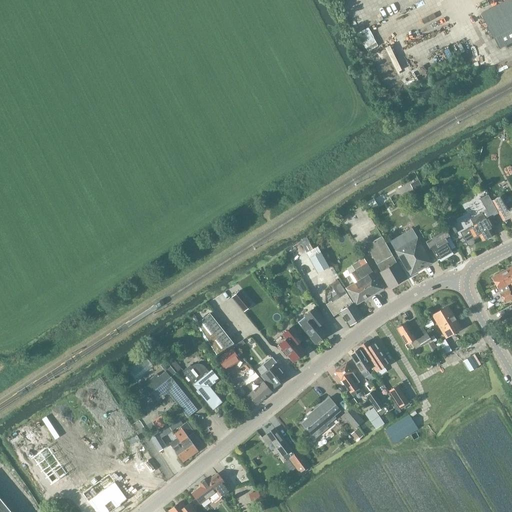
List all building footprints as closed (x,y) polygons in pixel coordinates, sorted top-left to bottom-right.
[(404,0),(391,6),(395,15),(427,0),(404,0)] [(511,0),(508,0),(481,14),(499,49),(511,42),(511,0)] [(480,199),(486,211),(470,219),(474,225),(461,233),(468,245),(470,247),(474,245),(474,241),(473,240),(480,237),(482,242),(493,236),(490,229),(493,227),(488,218),(490,217),(490,218),(498,214),(488,195),(480,199)] [(511,207),(509,210),(501,196),(492,201),(503,222),(510,218),(511,220),(511,207)] [(373,199),(368,202),(372,209),(378,206),(373,199)] [(358,208),(353,212),(359,219),(364,215),(358,208)] [(390,242),(410,276),(432,263),(412,229),(390,242)] [(446,240),(449,238),(445,229),(431,237),(432,239),(426,242),(430,249),(431,248),(438,260),(439,259),(441,260),(444,258),(444,256),(452,251),(446,240)] [(381,271),(380,271),(389,288),(406,278),(381,236),(366,245),(381,271)] [(329,267),(321,253),(310,259),(318,273),(329,267)] [(351,265),(354,270),(367,262),(364,257),(351,265)] [(350,272),(355,281),(345,288),(355,305),(383,288),(367,262),(354,270),(350,272)] [(510,284),(511,283),(511,266),(503,271),(504,273),(510,284)] [(510,284),(504,273),(503,271),(491,278),(498,291),(501,289),(503,293),(509,289),(507,286),(510,284)] [(310,280),(304,282),(309,292),(314,290),(310,280)] [(511,290),(511,288),(509,289),(503,293),(501,294),(505,302),(511,298),(511,290)] [(240,291),(232,297),(242,309),(244,312),(252,305),(250,303),(240,291)] [(326,305),(333,317),(341,312),(350,326),(362,318),(346,294),(332,303),(331,302),(326,305)] [(431,315),(445,338),(461,329),(447,306),(431,315)] [(297,323),(315,344),(326,334),(319,326),(325,321),(314,309),(297,323)] [(196,325),(215,358),(235,346),(210,314),(196,325)] [(292,327),(284,317),(278,321),(287,332),(292,327)] [(397,331),(406,346),(411,343),(415,350),(428,342),(430,340),(418,319),(405,327),(405,326),(404,327),(400,326),(398,330),(397,331)] [(279,346),(293,362),(295,360),(296,362),(303,356),(302,354),(304,353),(297,344),(302,340),(292,328),(283,335),(286,340),(279,346)] [(443,356),(443,355),(451,350),(445,339),(438,343),(436,345),(442,355),(443,356)] [(472,340),(462,344),(464,348),(474,344),(472,340)] [(368,342),(358,348),(371,367),(376,374),(384,368),(387,372),(392,368),(375,344),(371,346),(368,342)] [(433,342),(429,344),(438,358),(441,356),(433,342)] [(358,348),(349,355),(364,378),(369,374),(367,370),(371,367),(358,348)] [(233,349),(216,360),(223,372),(241,361),(233,349)] [(125,369),(132,378),(151,363),(144,353),(125,369)] [(172,357),(166,361),(176,373),(181,368),(172,357)] [(470,357),(463,361),(470,371),(476,367),(470,357)] [(261,377),(272,390),(287,377),(282,371),(283,370),(278,363),(277,364),(272,358),(262,365),(267,372),(261,377)] [(188,417),(198,410),(171,377),(176,374),(166,361),(160,366),(165,372),(158,377),(156,375),(141,388),(147,397),(143,400),(151,411),(161,404),(165,402),(162,400),(169,394),(188,417)] [(182,371),(193,385),(213,410),(222,403),(209,387),(219,379),(212,370),(209,372),(205,366),(204,365),(202,364),(201,364),(199,363),(198,363),(197,363),(196,364),(195,364),(193,365),(192,366),(191,365),(182,371)] [(359,382),(350,368),(346,363),(339,368),(339,367),(335,370),(336,371),(334,372),(341,382),(342,381),(353,397),(356,394),(355,392),(359,389),(356,384),(359,382)] [(256,405),(272,392),(251,367),(240,377),(252,392),(247,395),(256,405)] [(389,393),(400,409),(409,403),(398,387),(389,393)] [(366,397),(377,414),(385,409),(373,392),(366,397)] [(340,411),(329,398),(312,412),(314,414),(303,424),(315,438),(326,430),(324,428),(335,419),(333,417),(340,411)] [(354,429),(363,421),(352,408),(352,409),(352,408),(343,416),(354,429)] [(373,410),(365,416),(376,431),(385,425),(373,410)] [(385,431),(393,444),(417,429),(409,416),(385,431)] [(180,427),(181,428),(174,433),(177,437),(190,457),(198,451),(188,437),(194,433),(187,422),(180,427)] [(295,455),(275,428),(261,438),(267,446),(271,442),(283,457),(288,453),(291,458),(295,455)] [(354,429),(350,433),(357,440),(360,436),(354,429)] [(166,447),(158,433),(150,438),(159,452),(166,447)] [(190,457),(177,437),(169,443),(183,462),(190,457)] [(122,485),(133,479),(128,471),(133,469),(123,449),(108,457),(122,485)] [(34,461),(52,486),(68,474),(51,450),(34,461)] [(289,459),(300,473),(309,466),(299,451),(295,455),(291,458),(288,453),(283,457),(286,461),(289,459)] [(198,485),(200,487),(191,493),(200,505),(216,492),(220,497),(230,489),(218,473),(208,481),(207,479),(205,480),(203,479),(200,482),(201,483),(198,485)] [(120,505),(127,500),(114,483),(97,495),(92,487),(82,494),(94,511),(112,511),(121,506),(120,505)] [(196,511),(190,503),(185,507),(181,502),(169,511),(196,511)]
